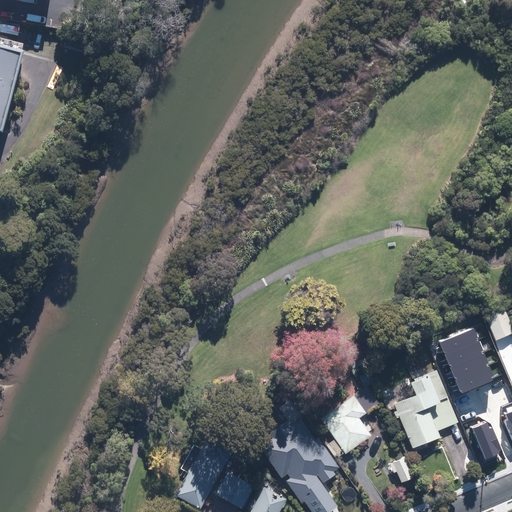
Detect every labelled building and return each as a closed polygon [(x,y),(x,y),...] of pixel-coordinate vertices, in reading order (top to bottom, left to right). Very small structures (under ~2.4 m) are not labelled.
[(0,129),(18,60),(0,55),(0,129)] [(511,324),(506,308),(487,316),(496,339),(504,336),(511,332),(511,324)] [(439,341),(445,354),(478,340),(472,327),(439,341)] [(445,354),(450,367),(484,353),(478,340),(445,354)] [(450,367),(455,379),(488,365),(484,353),(450,367)] [(455,379),(461,394),(495,380),(488,365),(455,379)] [(459,421),(437,367),(412,378),(417,392),(395,401),(414,446),(441,435),(439,429),(447,425),(459,421)] [(322,416),(346,450),(350,448),(372,433),(360,415),(380,402),(368,385),(322,416)] [(511,408),(502,412),(511,435),(511,408)] [(470,427),(485,459),(501,452),(487,420),(470,427)] [(203,506),(234,450),(209,437),(178,492),(203,506)] [(341,470),(315,437),(299,449),(310,462),(293,475),(283,462),(273,470),(294,497),(295,496),(304,507),(308,504),(312,501),(319,510),(334,499),(323,484),(341,470)] [(281,459),(274,450),(263,457),(270,467),(281,459)] [(242,506),(255,484),(230,469),(217,491),(229,498),(242,506)] [(280,511),(288,497),(265,484),(250,511),(280,511)]
